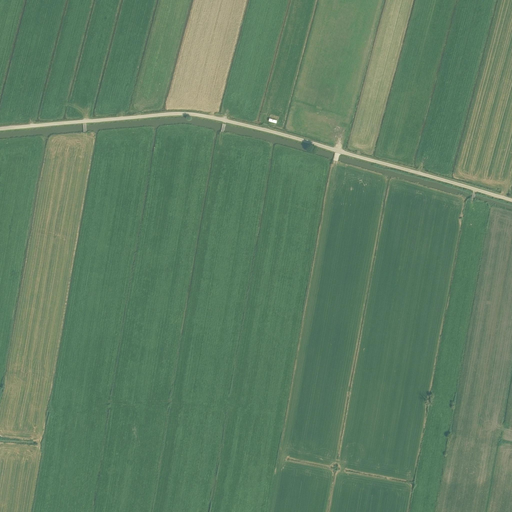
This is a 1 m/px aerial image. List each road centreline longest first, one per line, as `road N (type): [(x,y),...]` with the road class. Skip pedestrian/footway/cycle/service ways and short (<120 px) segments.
road 1 (unclassified): [(511,201),(187,114),(0,129)]
road 2 (track): [(474,190),(430,511)]
